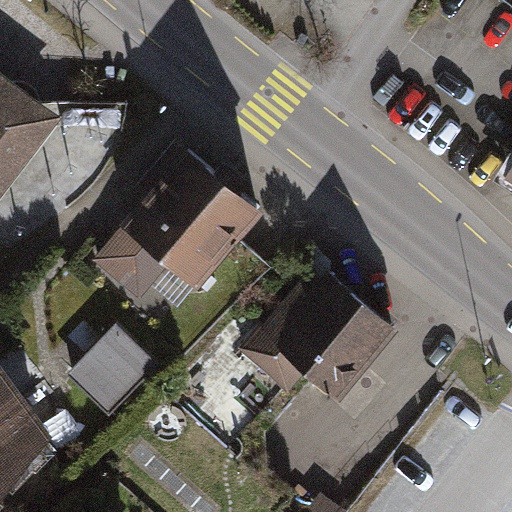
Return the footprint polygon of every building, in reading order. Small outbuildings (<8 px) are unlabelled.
[(0,198),(63,115),(0,65),(0,198)] [(511,137),(491,172),(511,184),(511,137)] [(262,204),(181,139),(92,257),(141,297),(171,263),(197,283),(262,204)] [(399,323),(325,264),(311,282),(301,276),(239,347),(289,390),(306,369),(338,395),(399,323)] [(156,362),(114,323),(68,373),(110,412),(156,362)] [(0,493),(61,445),(0,367),(0,493)]
